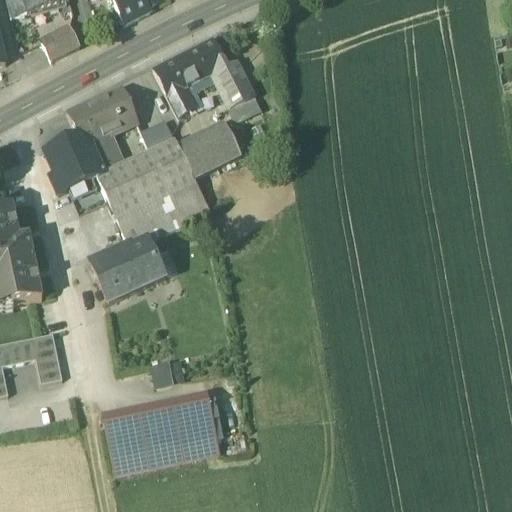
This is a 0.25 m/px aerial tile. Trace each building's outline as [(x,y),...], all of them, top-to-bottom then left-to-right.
[(4,0),(5,3),(9,22),(25,19),(26,19),(48,13),(49,17),(58,14),(57,10),(68,7),(66,0),(4,0)] [(113,9),(114,10),(132,0),(131,0),(108,0),(113,9)] [(114,10),(124,30),(149,17),(147,12),(153,9),(149,0),(131,0),(132,0),(114,10)] [(41,49),(50,67),(79,52),(70,35),(52,43),(50,39),(41,44),(42,44),(41,44),(41,49)] [(154,75),(167,101),(182,93),(211,78),(225,71),(212,45),(154,75)] [(216,87),(230,114),(254,103),(236,67),(225,71),(211,78),(216,87)] [(196,97),(216,87),(211,78),(182,93),(192,112),(186,114),(189,118),(203,112),(196,97)] [(167,101),(178,124),(189,118),(186,114),(192,112),(182,93),(167,101)] [(78,143),(79,145),(87,142),(90,149),(108,141),(137,128),(121,94),(67,118),(78,143)] [(261,117),(254,103),(230,114),(236,128),(261,117)] [(140,137),(149,158),(174,147),(164,126),(140,137)] [(225,131),(178,155),(193,185),(240,161),(225,131)] [(90,149),(104,178),(122,170),(113,147),(111,148),(108,141),(90,149)] [(95,182),(104,178),(90,149),(87,142),(79,145),(78,143),(44,158),(54,180),(49,182),(57,200),(96,183),(95,182)] [(96,183),(115,225),(195,190),(193,185),(178,155),(174,147),(149,158),(122,170),(104,178),(95,182),(96,183)] [(210,219),(195,190),(115,225),(128,252),(129,255),(146,248),(210,219)] [(0,214),(0,263),(31,258),(28,242),(18,244),(12,212),(0,214)] [(89,269),(108,310),(163,285),(162,284),(153,262),(146,248),(129,255),(128,252),(89,269)] [(153,262),(162,284),(176,277),(167,256),(153,262)] [(41,306),(31,258),(0,263),(0,310),(10,309),(11,312),(41,306)] [(0,350),(0,402),(7,401),(1,372),(35,366),(40,390),(61,386),(52,340),(0,350)] [(180,366),(168,369),(172,390),(184,388),(180,366)] [(168,369),(168,368),(149,371),(154,394),(173,391),(172,390),(168,369)] [(103,428),(114,481),(218,459),(207,406),(208,406),(207,403),(102,425),(102,428),(103,428)]
